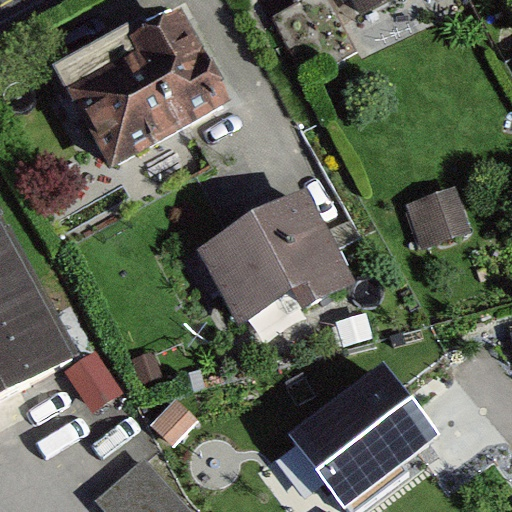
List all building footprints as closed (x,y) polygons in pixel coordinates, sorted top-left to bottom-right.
[(393,0),(365,0),(371,11),(393,0)] [(178,25),(137,47),(145,62),(67,104),(109,181),(228,117),(178,25)] [(464,186),(411,207),(428,252),(481,231),(464,186)] [(314,199),(205,253),(244,332),(354,277),(314,199)] [(0,250),(0,408),(64,376),(0,250)] [(372,511),(454,442),(393,371),(307,444),(365,511),(372,511)] [(102,500),(112,511),(202,511),(153,455),(102,500)]
